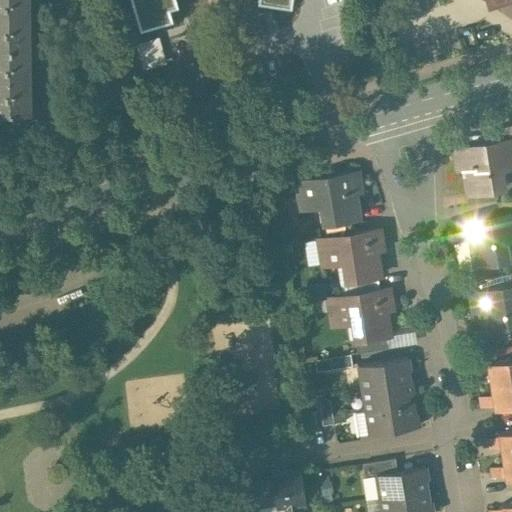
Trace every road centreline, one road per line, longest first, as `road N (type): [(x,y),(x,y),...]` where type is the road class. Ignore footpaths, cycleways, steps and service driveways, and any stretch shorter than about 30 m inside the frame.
road 1 (tertiary): [(397,108),(0,231)]
road 2 (residential): [(397,108),(449,435)]
road 3 (residential): [(449,435),(299,458)]
